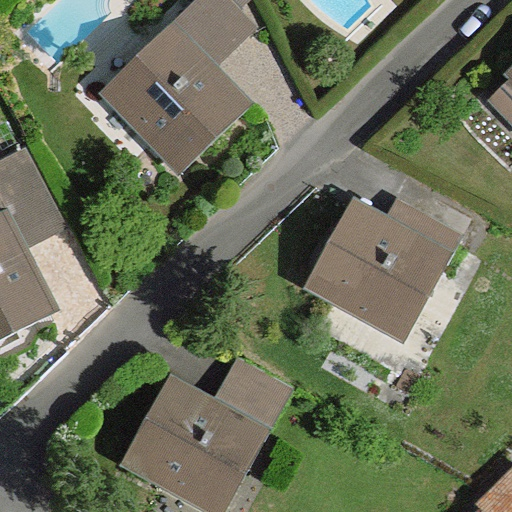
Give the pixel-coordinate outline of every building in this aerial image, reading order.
[(186,26),(112,95),(189,177),(263,109),(186,26)] [(366,200),(314,287),(411,344),(463,257),(366,200)] [(16,221),(0,228),(0,352),(63,324),(16,221)] [(182,380),(131,467),(207,511),(234,511),(279,437),(182,380)] [(511,511),(511,489),(489,511),(511,511)]
